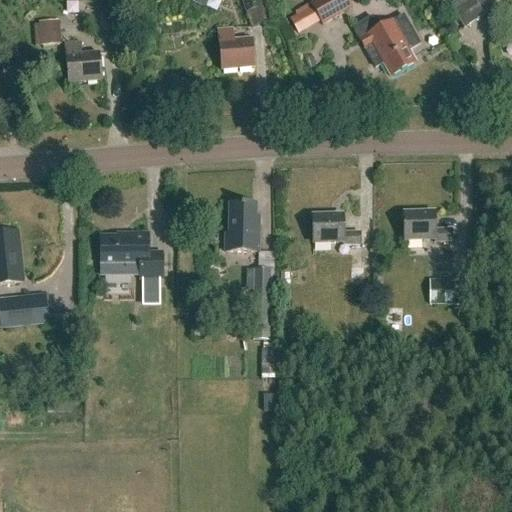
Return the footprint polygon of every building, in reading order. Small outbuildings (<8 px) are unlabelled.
[(241,0),(251,28),(271,21),(266,7),(264,7),(261,0),(241,0)] [(352,10),(346,0),(319,0),(288,18),(298,35),(319,23),(321,27),(352,10)] [(490,12),(481,0),(471,0),(453,13),(464,29),(490,12)] [(81,1),(66,15),(76,26),(91,11),(81,1)] [(378,31),(371,19),(351,30),(375,71),(381,68),(389,81),(414,66),(407,54),(418,47),(400,18),(378,31)] [(62,23),(39,24),(40,47),(63,45),(62,23)] [(232,45),(231,31),(215,33),(218,73),(253,70),(251,44),(232,45)] [(79,58),(78,45),(62,46),(66,86),(100,82),(97,56),(79,58)] [(256,206),(230,206),(229,237),(224,237),(224,254),(259,254),(259,222),(256,222),(256,206)] [(433,233),(433,218),(403,218),(404,243),(432,242),(433,246),(448,246),(448,233),(433,233)] [(342,235),(342,220),(311,221),(311,243),(342,243),(342,248),(361,248),(360,234),(342,235)] [(0,288),(25,285),(19,235),(0,237),(0,288)] [(148,255),(148,236),(126,236),(126,239),(100,239),(101,269),(140,269),(140,281),(162,281),(162,254),(148,255)] [(357,270),(357,303),(377,303),(378,270),(357,270)] [(271,272),(253,272),(251,343),(269,343),(271,272)] [(464,307),(463,281),(429,282),(429,307),(464,307)] [(0,331),(32,328),(28,298),(0,301),(0,331)]
